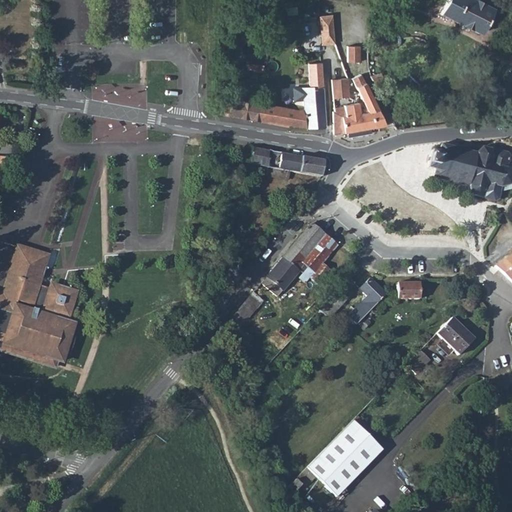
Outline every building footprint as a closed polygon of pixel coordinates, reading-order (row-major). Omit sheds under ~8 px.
[(481,0),(441,0),(436,10),(478,32),(493,5),(481,0)] [(320,15),(322,43),(335,42),(333,15),(320,15)] [(347,44),(349,60),(359,59),(358,44),(347,44)] [(303,102),(323,101),(320,63),(307,64),(309,88),(302,89),(303,102)] [(332,70),(334,98),(348,97),(345,69),(332,70)] [(371,76),(374,84),(382,80),(379,72),(371,76)] [(355,84),(363,101),(373,99),(367,85),(363,75),(354,79),(355,84)] [(226,116),(260,122),(262,109),(257,108),(258,102),(224,96),(221,115),(226,116)] [(363,101),(367,111),(370,110),(374,126),(384,125),(373,99),(363,101)] [(292,127),(304,129),(304,127),(325,127),(323,101),(303,102),(303,108),(293,108),(292,127)] [(358,102),(363,129),(374,126),(370,110),(367,111),(363,101),(358,102)] [(332,132),(341,132),(363,129),(358,102),(344,105),(344,109),(331,112),(332,132)] [(260,122),(292,127),(293,108),(281,106),(263,103),(262,109),(260,122)] [(390,119),(392,123),(395,128),(400,128),(399,118),(390,119)] [(424,162),(427,164),(426,168),(433,170),(431,177),(466,187),(469,195),(491,201),(495,198),(497,191),(500,192),(501,189),(504,189),(511,187),(511,169),(509,166),(507,166),(508,164),(505,163),(506,157),(505,153),(494,150),(490,154),(489,149),(480,147),(475,155),(439,145),(437,152),(431,150),(430,154),(426,153),(424,162)] [(250,148),(247,163),(227,160),(225,170),(287,180),(289,172),(319,177),(322,160),(250,148)] [(0,179),(5,180),(8,159),(0,157),(0,179)] [(260,283),(276,297),(299,271),(301,274),(298,278),(304,283),(309,279),(320,288),(346,256),(309,225),(260,283)] [(0,347),(5,349),(7,343),(56,359),(59,360),(65,354),(69,348),(71,341),(73,335),(73,329),(71,322),(60,319),(62,313),(66,315),(73,291),(66,289),(49,283),(48,286),(37,283),(45,255),(16,246),(6,276),(13,278),(12,282),(5,280),(0,294),(0,347)] [(511,252),(493,266),(509,280),(511,278),(511,252)] [(318,309),(328,319),(347,298),(344,294),(354,283),(347,277),(318,309)] [(385,293),(368,278),(357,288),(364,296),(352,308),(345,315),(354,324),(372,306),(377,300),(379,299),(381,297),(385,293)] [(395,282),(396,299),(418,298),(418,282),(395,282)] [(225,323),(235,332),(261,301),(252,292),(225,323)] [(372,306),(377,310),(383,305),(377,300),(372,306)] [(434,334),(456,355),(472,339),(450,317),(434,334)] [(5,349),(54,365),(56,359),(7,343),(5,349)] [(404,365),(414,374),(427,360),(418,350),(404,365)] [(355,416),(351,421),(359,429),(364,424),(355,416)] [(351,421),(295,478),(304,487),(314,477),(332,495),(377,449),(359,429),(351,421)] [(286,488),(291,494),(299,486),(294,480),(286,488)]
